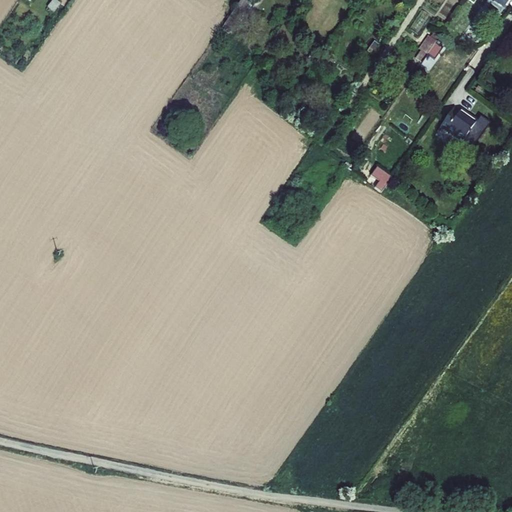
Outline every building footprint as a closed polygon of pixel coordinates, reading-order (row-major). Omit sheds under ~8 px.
[(243,0),(238,0),(226,17),(234,24),(249,5),(243,0)] [(490,0),(503,9),(508,0),(506,0),(504,4),(497,0),(490,0)] [(411,28),(419,34),(431,16),(423,11),(411,28)] [(468,30),(476,35),(487,18),(479,13),(468,30)] [(437,43),(440,38),(434,34),(431,38),(437,43)] [(427,57),(437,43),(431,38),(428,37),(419,51),(421,52),(427,57)] [(373,42),(367,52),(373,56),(381,46),(373,42)] [(421,52),(415,59),(422,64),(427,57),(421,52)] [(452,110),(439,132),(460,147),(475,126),(452,110)]
